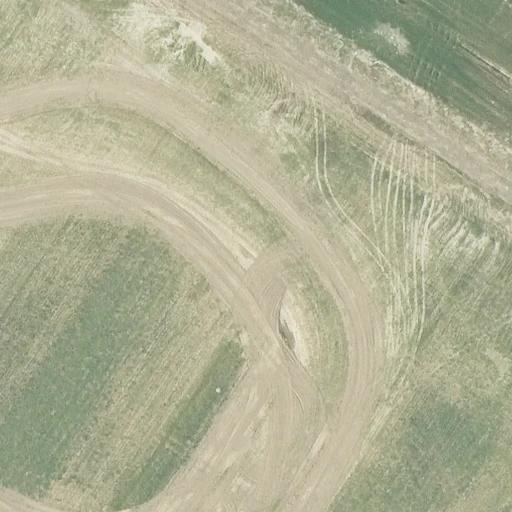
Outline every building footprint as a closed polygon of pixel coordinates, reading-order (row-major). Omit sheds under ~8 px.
[(0,0),(0,78),(511,420),(511,204),(206,0),(0,0)] [(511,0),(234,0),(480,163),(511,114),(511,0)] [(0,100),(0,511),(247,511),(361,342),(0,100)] [(511,150),(496,175),(511,185),(511,150)] [(511,511),(511,441),(379,353),(272,511),(511,511)]
